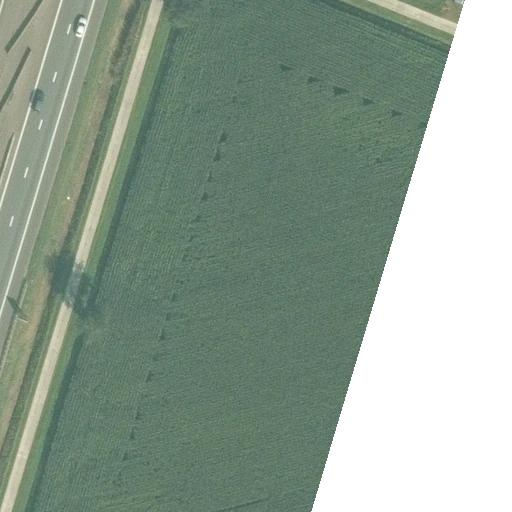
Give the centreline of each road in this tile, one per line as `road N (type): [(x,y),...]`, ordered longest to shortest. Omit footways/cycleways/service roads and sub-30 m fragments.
road 1 (unclassified): [(4,511),(158,0),(376,0),(511,52)]
road 2 (motorway): [(0,281),(85,0)]
